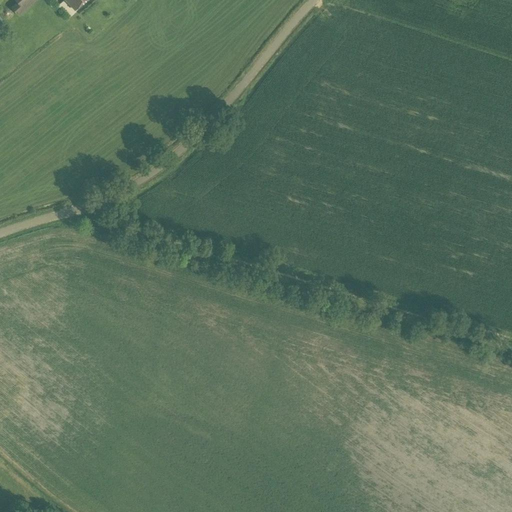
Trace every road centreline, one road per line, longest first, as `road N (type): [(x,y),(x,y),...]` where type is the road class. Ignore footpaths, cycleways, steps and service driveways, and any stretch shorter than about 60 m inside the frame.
road 1 (track): [(82,207),(116,228),(511,354)]
road 2 (unclassified): [(0,235),(99,201),(165,162),(314,0)]
